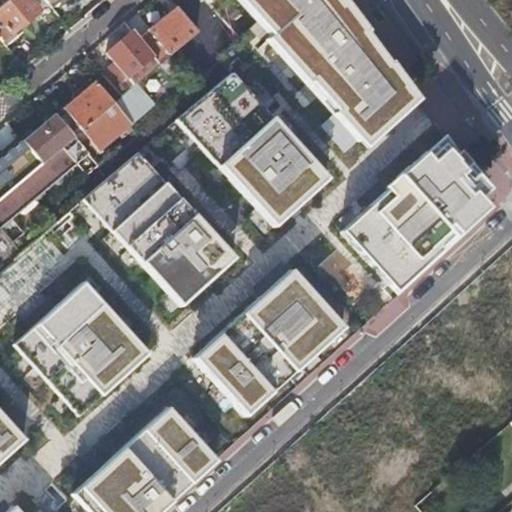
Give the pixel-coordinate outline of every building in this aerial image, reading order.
[(47,4),(43,0),(7,0),(0,6),(0,40),(1,42),(47,4)] [(265,40),(357,141),(412,91),(343,0),(236,0),(270,36),(265,40)] [(159,65),(166,59),(197,33),(175,8),(138,40),(152,56),(159,65)] [(126,78),(152,56),(138,40),(132,34),(107,55),(126,78)] [(177,121),(273,226),(327,177),(231,72),(177,121)] [(113,104),(121,97),(105,77),(97,85),(113,104)] [(61,123),(73,138),(81,131),(113,104),(97,85),(95,82),(62,109),(68,117),(61,123)] [(153,105),(136,85),(121,97),(113,104),(81,131),(98,152),(153,105)] [(54,115),(22,142),(42,164),(63,147),(73,138),(61,123),(54,115)] [(447,135),(341,231),(398,294),(481,218),(478,214),(488,205),(479,196),(487,189),(447,135)] [(28,176),(42,164),(22,142),(18,137),(4,148),(2,145),(0,146),(0,182),(6,189),(25,172),(28,176)] [(73,138),(63,147),(77,164),(88,154),(73,138)] [(28,176),(24,179),(38,196),(77,164),(63,147),(42,164),(28,176)] [(84,200),(180,306),(233,257),(137,152),(84,200)] [(24,179),(0,199),(0,229),(12,243),(24,233),(12,219),(38,196),(24,179)] [(192,358),(245,415),(342,327),(289,270),(192,358)] [(14,344),(79,415),(148,353),(83,282),(14,344)] [(511,317),(491,293),(465,316),(497,350),(511,336),(511,317)] [(439,369),(416,343),(388,368),(411,394),(439,369)] [(375,371),(346,398),(368,423),(397,397),(375,371)] [(511,380),(478,410),(499,432),(509,424),(511,420),(511,380)] [(340,403),(330,413),(350,435),(360,426),(340,403)] [(73,493),(89,511),(158,511),(216,460),(168,407),(73,493)] [(417,445),(430,434),(407,408),(395,419),(417,445)] [(0,460),(25,438),(0,410),(0,460)] [(389,480),(352,438),(322,465),(358,507),(389,480)] [(277,488),(262,501),(272,511),(317,511),(323,507),(296,478),(281,492),(277,488)] [(272,511),(262,501),(249,511),(272,511)]
